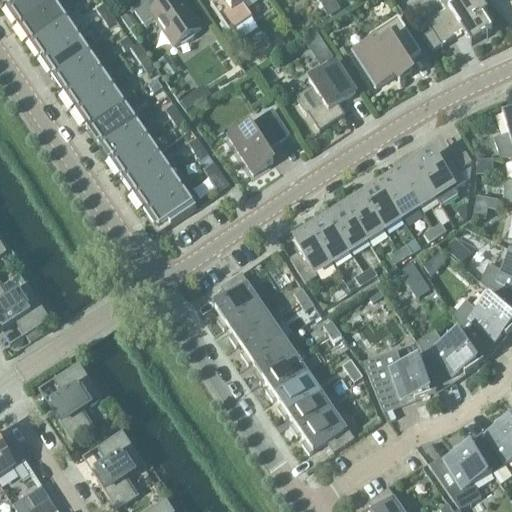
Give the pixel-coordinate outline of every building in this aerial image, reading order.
[(6,13),(24,0),(2,0),(9,10),(6,12),(6,13)] [(17,30),(55,4),(51,0),(24,0),(6,13),(10,11),(20,27),(17,29),(17,30)] [(158,0),(147,0),(132,11),(146,31),(156,24),(174,50),(183,44),(184,45),(188,44),(193,41),(195,38),(194,36),(202,31),(199,28),(200,23),(195,22),(180,0),(168,0),(162,5),(158,0)] [(243,5),(251,0),(222,0),(211,8),(230,36),(253,20),(243,5)] [(441,49),(442,51),(444,50),(443,48),(454,41),(453,39),(462,34),(471,47),(482,41),(481,39),(485,36),(488,39),(491,37),(488,34),(492,32),(489,28),(490,28),(487,23),(486,23),(482,17),(488,14),(481,2),(473,7),(467,0),(463,0),(461,1),(460,0),(438,0),(437,1),(445,13),(439,17),(438,15),(436,16),(425,24),(432,34),(423,39),(433,54),(441,49)] [(29,47),(66,21),(55,4),(17,30),(18,30),(21,28),(32,44),(29,46),(29,47)] [(102,21),(111,15),(105,7),(97,13),(102,21)] [(111,15),(102,21),(108,30),(117,24),(111,15)] [(130,15),(123,20),(130,31),(137,26),(130,15)] [(421,55),(398,20),(370,38),(374,44),(354,57),(376,91),(396,78),(400,84),(406,80),(398,67),(402,64),(404,66),(421,55)] [(41,63),(78,38),(66,21),(29,47),(33,45),(43,61),(40,63),(41,63)] [(317,36),(304,44),(309,51),(321,42),(317,36)] [(52,80),(89,55),(78,38),(41,63),(41,64),(44,62),(55,77),(52,80)] [(131,52),(134,49),(128,41),(120,47),(126,55),(131,52)] [(131,52),(142,69),(150,63),(139,46),(134,49),(131,52)] [(64,97),(101,72),(89,55),(52,80),(52,81),(56,78),(67,94),(63,97),(64,97)] [(168,57),(158,64),(169,80),(179,73),(168,57)] [(150,63),(142,69),(148,77),(156,71),(150,63)] [(312,89),(297,99),(299,102),(297,103),(301,111),(306,117),(308,116),(320,135),(345,118),(339,108),(344,105),(356,97),(339,72),(336,67),(309,84),(312,89)] [(75,113),(75,114),(112,89),(101,72),(64,97),(64,98),(67,95),(78,111),(75,113)] [(157,83),(148,88),(154,97),(163,91),(157,83)] [(86,130),(87,131),(124,105),(112,89),(75,114),(79,112),(90,128),(86,130)] [(200,106),(193,96),(181,104),(188,114),(200,106)] [(98,147),(98,148),(135,122),(124,105),(87,131),(90,129),(101,145),(98,147)] [(171,122),(180,116),(174,108),(166,114),(171,122)] [(253,178),(255,176),(273,165),(267,154),(290,139),(273,112),(249,128),(249,127),(229,140),(253,178)] [(180,116),(171,122),(177,130),(186,125),(180,116)] [(494,142),(501,161),(511,160),(511,118),(504,121),(509,137),(494,142)] [(109,164),(110,164),(147,139),(135,122),(98,148),(102,146),(113,162),(109,164)] [(121,181),(158,156),(147,139),(110,164),(110,165),(113,163),(124,178),(121,181)] [(195,156),(203,150),(197,142),(189,147),(195,156)] [(203,150),(195,156),(200,164),(209,159),(203,150)] [(478,154),(474,156),(478,163),(485,159),(482,155),(478,154)] [(472,164),(466,155),(456,161),(462,170),(472,164)] [(132,198),(133,198),(170,173),(158,156),(121,181),(121,182),(125,179),(136,195),(132,198)] [(414,166),(436,201),(442,210),(460,198),(456,191),(467,185),(453,163),(442,170),(433,156),(416,167),(415,166),(414,166)] [(436,201),(414,166),(415,168),(399,178),(398,177),(397,177),(419,212),(420,211),(419,210),(435,200),(436,201)] [(220,196),(229,189),(214,167),(204,174),(220,196)] [(144,214),(144,215),(181,190),(170,173),(133,198),(133,199),(136,196),(147,212),(144,214)] [(380,187),(380,188),(402,223),(403,222),(402,221),(418,211),(419,212),(397,177),(398,179),(382,189),(380,187)] [(504,204),(511,205),(511,184),(503,185),(504,204)] [(363,198),(363,199),(385,234),(385,233),(385,232),(401,222),(402,223),(380,188),(379,188),(381,190),(364,200),(363,198)] [(181,190),(144,215),(145,215),(148,213),(159,229),(155,231),(156,232),(168,224),(171,229),(196,212),(181,190)] [(346,209),(345,210),(368,245),(368,244),(367,243),(384,233),(384,234),(385,234),(363,199),(362,199),(363,201),(347,211),(346,209)] [(477,200),(475,209),(488,212),(496,213),(498,204),(477,200)] [(466,207),(457,213),(463,224),(466,222),(466,207)] [(367,245),(368,245),(345,210),(346,212),(330,222),(329,220),(328,221),(350,256),(351,255),(350,254),(366,244),(367,245)] [(350,256),(328,221),(329,223),(313,233),(312,231),(311,232),(333,267),(334,266),(333,265),(349,255),(350,256)] [(432,232),(438,241),(446,235),(441,227),(432,232)] [(333,267),(311,232),(312,234),(294,245),(301,255),(290,262),(306,287),(318,279),(316,276),(332,266),(333,267)] [(438,241),(432,232),(424,238),(429,246),(438,241)] [(455,242),(446,253),(461,266),(471,256),(455,242)] [(398,254),(403,263),(412,257),(407,249),(398,254)] [(403,263),(398,254),(389,260),(395,268),(403,263)] [(488,268),(480,286),(511,314),(511,260),(510,260),(502,275),(488,268)] [(413,268),(401,276),(409,289),(421,281),(413,268)] [(364,276),(369,285),(378,279),(372,271),(364,276)] [(369,285),(364,276),(355,282),(360,290),(369,285)] [(216,322),(223,333),(259,308),(247,291),(250,289),(242,277),(221,292),(228,302),(215,311),(220,319),(216,322)] [(27,286),(26,287),(20,279),(2,291),(0,287),(0,328),(3,334),(16,326),(24,338),(9,348),(10,349),(50,323),(27,286)] [(376,289),(365,296),(372,307),(383,300),(376,289)] [(300,307),(308,301),(303,292),(294,298),(300,307)] [(308,301),(300,307),(306,315),(314,309),(308,301)] [(466,304),(453,319),(462,334),(482,362),(504,337),(506,339),(511,332),(511,322),(489,302),(477,315),(466,304)] [(271,326),(259,308),(223,333),(224,333),(228,330),(232,337),(228,340),(236,350),(271,326)] [(329,339),(338,333),(332,325),(323,330),(329,339)] [(248,368),(283,344),(271,326),(236,350),(236,351),(240,348),(245,355),(241,358),(248,368)] [(338,333),(329,339),(335,347),(343,342),(338,333)] [(434,334),(418,345),(435,394),(463,375),(465,378),(479,369),(457,337),(443,347),(434,334)] [(260,386),(295,362),(283,344),(248,368),(248,369),(252,366),(257,373),(253,376),(260,386)] [(397,355),(364,367),(383,414),(414,402),(416,406),(431,400),(419,365),(403,370),(397,355)] [(308,380),(295,362),(260,386),(260,387),(264,384),(269,391),(265,394),(272,404),(308,380)] [(349,378),(357,372),(351,364),(343,369),(349,378)] [(102,403),(79,366),(38,393),(39,394),(54,384),(62,397),(49,405),(55,414),(53,415),(73,446),(96,431),(95,430),(93,431),(81,414),(100,402),(101,404),(102,403)] [(357,372),(349,378),(354,386),(363,381),(357,372)] [(284,422),(320,398),(308,380),(272,404),(273,404),(277,402),(281,409),(277,411),(284,422)] [(297,440),(332,415),(320,398),(284,422),(285,422),(289,420),(293,426),(289,429),(297,440)] [(344,433),(332,415),(297,440),(301,437),(306,444),(302,447),(309,458),(327,446),(334,457),(355,442),(347,431),(344,433)] [(496,432),(475,446),(492,471),(504,463),(506,467),(511,462),(511,425),(508,420),(494,429),(496,432)] [(97,483),(106,497),(115,511),(119,511),(140,499),(139,498),(137,499),(125,481),(144,469),(145,471),(146,471),(122,434),(82,460),(83,461),(98,452),(106,464),(93,473),(99,481),(97,483)] [(456,458),(431,473),(458,511),(462,511),(481,501),(473,488),(488,479),(468,446),(454,455),(456,458)] [(12,447),(11,448),(3,453),(0,448),(0,478),(23,464),(12,447)] [(325,462),(298,474),(307,494),(334,482),(325,462)] [(16,511),(35,511),(49,503),(41,492),(14,509),(16,511)] [(397,511),(394,506),(397,504),(389,492),(368,506),(371,511),(397,511)] [(172,511),(166,502),(150,511),(172,511)] [(54,511),(49,503),(35,511),(54,511)]
